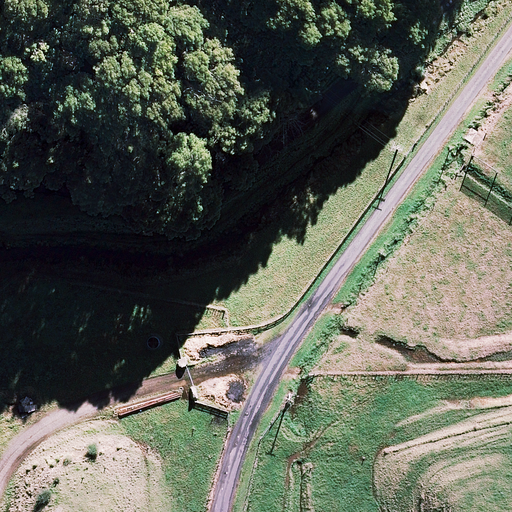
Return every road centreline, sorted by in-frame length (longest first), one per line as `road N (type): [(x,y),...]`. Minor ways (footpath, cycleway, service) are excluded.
road 1 (track): [(451,0),(253,159),(212,180),(141,199),(62,183),(0,188)]
road 2 (track): [(0,481),(33,438),(67,415),(279,356)]
